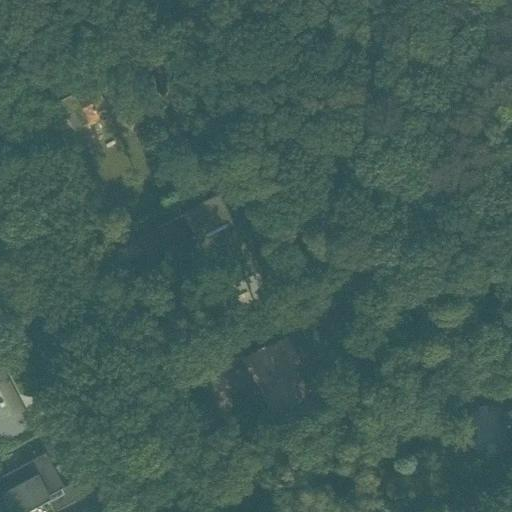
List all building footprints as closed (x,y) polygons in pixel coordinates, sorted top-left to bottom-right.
[(68,151),(98,136),(77,94),(46,110),(68,151)] [(220,294),(261,273),(220,194),(179,215),(220,294)] [(272,419),(317,398),(289,338),(244,359),(272,419)] [(0,441),(34,423),(0,361),(0,441)] [(0,511),(22,511),(66,489),(46,450),(0,474),(0,511)]
